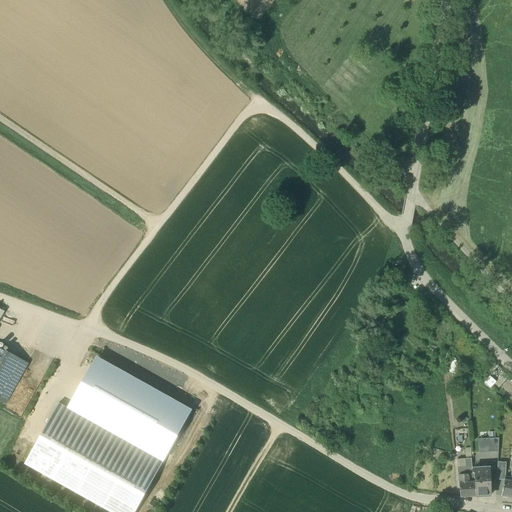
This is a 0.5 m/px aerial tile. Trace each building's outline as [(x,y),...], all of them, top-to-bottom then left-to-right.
[(51,319),(48,324),(57,328),(60,323),(51,319)] [(27,364),(0,349),(0,400),(5,403),(27,364)] [(69,409),(163,462),(192,411),(97,358),(69,409)] [(491,388),(498,381),(491,376),(485,383),(491,388)] [(69,409),(59,403),(24,464),(110,511),(135,511),(163,462),(69,409)] [(499,438),(478,439),(478,453),(498,452),(499,438)] [(469,459),(457,460),(458,468),(466,467),(472,466),(471,459),(469,459)] [(506,463),(498,462),(497,480),(504,480),(505,477),(506,463)] [(466,467),(458,468),(458,475),(467,474),(466,467)] [(490,468),(472,469),(473,473),(474,473),(474,474),(476,497),(490,496),(489,480),(491,480),(490,468)] [(467,474),(458,475),(461,497),(476,497),(474,474),(467,474)] [(505,477),(504,480),(501,496),(511,498),(511,481),(510,481),(510,478),(505,477)]
